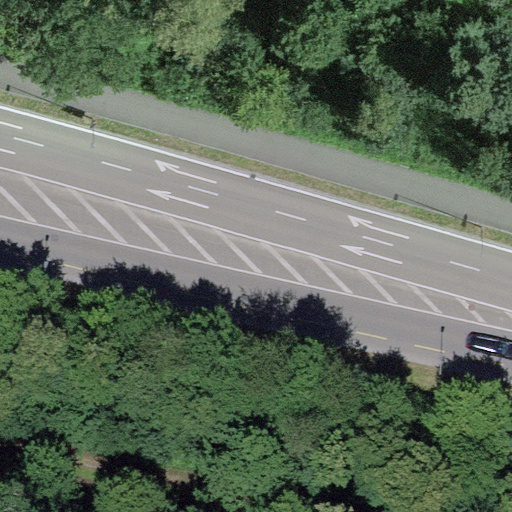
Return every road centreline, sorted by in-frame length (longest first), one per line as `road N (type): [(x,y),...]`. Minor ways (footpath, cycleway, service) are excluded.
road 1 (primary): [(511,284),(0,145)]
road 2 (primary): [(0,239),(511,357)]
road 3 (track): [(0,466),(214,511)]
